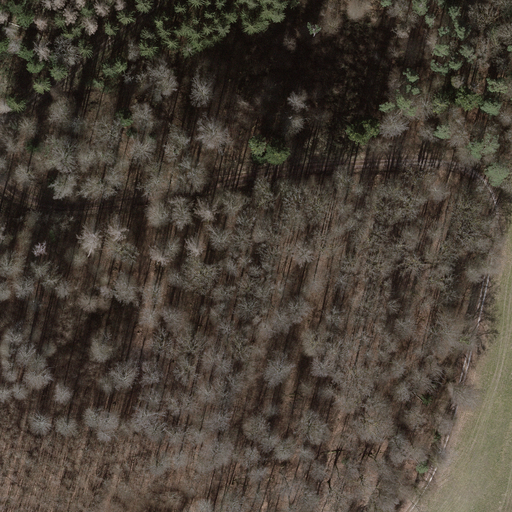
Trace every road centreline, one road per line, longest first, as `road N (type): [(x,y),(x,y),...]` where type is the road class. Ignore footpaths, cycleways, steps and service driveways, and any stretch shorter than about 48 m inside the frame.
road 1 (track): [(0,180),(26,199),(72,207),(323,164),(454,164),(491,182),(508,211),(444,454),(411,511)]
road 2 (track): [(168,0),(0,111)]
